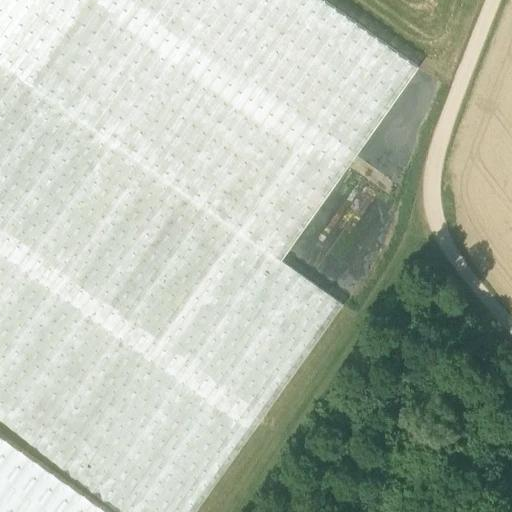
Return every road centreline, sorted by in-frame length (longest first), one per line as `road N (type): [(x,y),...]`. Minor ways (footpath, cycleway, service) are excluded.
road 1 (track): [(431,216),(442,126),(494,0)]
road 2 (track): [(511,326),(443,251),(431,216)]
